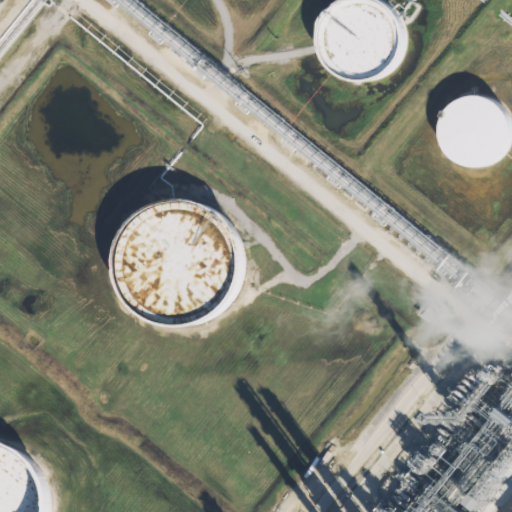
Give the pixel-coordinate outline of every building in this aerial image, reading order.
[(407,55),(398,69),(384,78),(368,81),(351,78),(337,69),(328,55),(325,38),(328,22),(337,8),(349,0),(385,0),(398,8),(407,22),(411,38),(407,55)] [(511,148),(506,157),(495,164),(481,167),(468,164),(456,157),(448,145),(446,131),(448,118),(456,106),(468,99),(481,96),(495,99),(506,106),(511,115),(511,148)] [(250,290),(236,311),(215,326),(190,331),(165,326),(144,311),(130,290),(125,266),(130,241),(144,220),(165,205),(190,200),(215,205),(236,220),(250,241),(255,266),(250,290)] [(52,511),(0,511),(0,443),(14,446),(35,460),(49,481),(54,506),(52,511)] [(473,502),(485,510),(501,487),(488,479),(473,502)]
